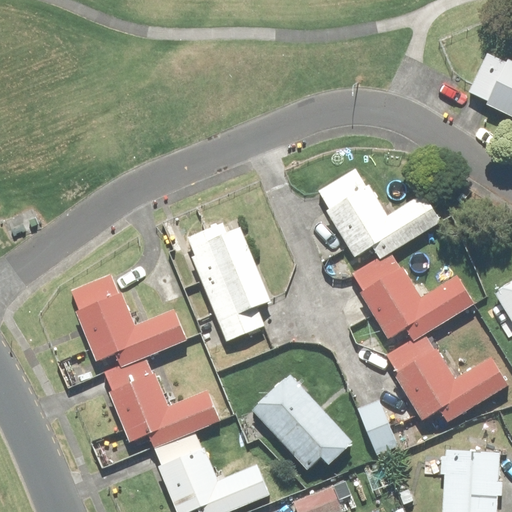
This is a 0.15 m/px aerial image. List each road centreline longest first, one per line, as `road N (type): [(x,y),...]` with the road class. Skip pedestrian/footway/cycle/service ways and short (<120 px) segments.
road 1 (residential): [(511,180),(422,119),(347,107),(120,200),(0,277)]
road 2 (secondary): [(0,390),(59,511)]
